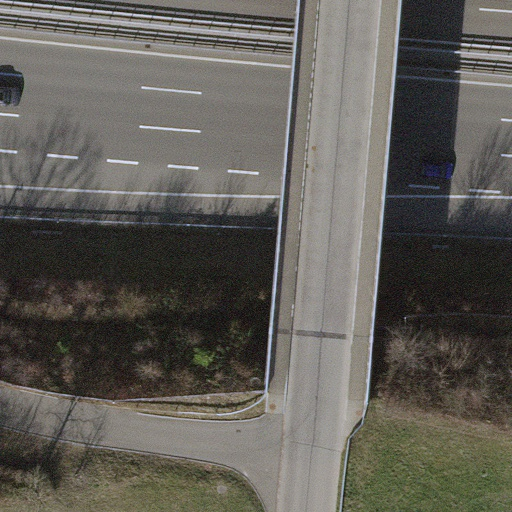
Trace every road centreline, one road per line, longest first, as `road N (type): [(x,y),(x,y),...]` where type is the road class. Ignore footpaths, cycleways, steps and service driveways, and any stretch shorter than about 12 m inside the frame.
road 1 (motorway): [(0,93),(511,138)]
road 2 (tertiary): [(351,0),(307,511)]
